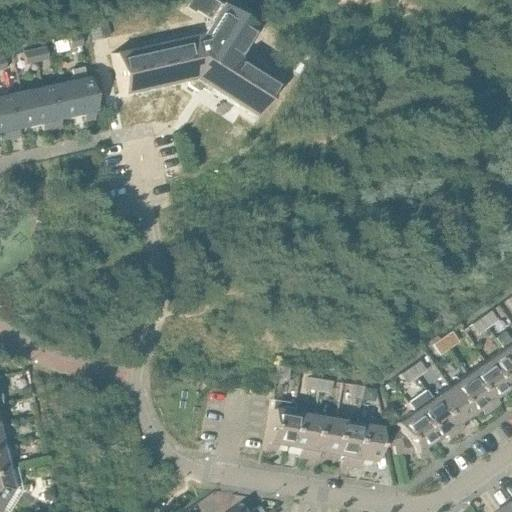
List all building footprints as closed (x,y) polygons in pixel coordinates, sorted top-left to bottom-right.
[(118,94),(130,92),(183,80),(184,86),(193,92),(196,91),(200,85),(250,117),(273,82),(232,57),(251,26),(210,0),(187,0),(187,1),(209,15),(197,34),(109,54),(118,94)] [(90,41),(106,37),(101,14),(84,18),(90,41)] [(76,34),(64,37),(67,48),(79,45),(76,34)] [(42,48),(30,50),(33,62),(44,59),(42,48)] [(22,64),(33,62),(30,50),(19,53),(22,64)] [(60,82),(67,115),(79,113),(81,112),(83,121),(92,120),(80,67),(67,70),(69,80),(60,82)] [(38,87),(48,129),(55,127),(53,119),(67,115),(60,82),(38,87)] [(17,92),(25,125),(38,122),(40,131),(48,129),(38,87),(17,92)] [(0,95),(0,113),(6,138),(13,137),(12,128),(25,125),(17,92),(0,95)] [(243,129),(237,125),(231,135),(237,138),(243,129)] [(511,293),(503,300),(510,309),(511,307),(511,293)] [(487,311),(478,318),(484,327),(494,321),(487,311)] [(478,318),(468,325),(475,334),(484,327),(478,318)] [(511,340),(509,342),(500,331),(491,338),(500,349),(511,366),(511,340)] [(447,332),(438,338),(445,348),(454,341),(447,332)] [(438,338),(428,345),(435,355),(445,348),(438,338)] [(511,366),(500,349),(481,362),(501,389),(511,381),(511,366)] [(407,368),(413,377),(423,370),(416,361),(407,368)] [(481,362),(464,374),(488,409),(494,405),(489,398),(501,389),(481,362)] [(275,366),(273,377),(284,379),(286,368),(275,366)] [(413,377),(407,368),(397,375),(403,384),(413,377)] [(466,414),(476,407),(482,414),(488,409),(464,374),(446,387),(466,414)] [(316,392),(319,380),(307,378),(305,390),(316,392)] [(329,382),(319,380),(316,392),(327,394),(329,382)] [(360,387),(349,385),(347,396),(358,398),(360,387)] [(360,387),(358,398),(358,399),(370,401),(372,389),(360,387)] [(446,387),(429,399),(454,434),(459,430),(454,423),(466,414),(446,387)] [(429,399),(411,411),(430,439),(441,432),(446,439),(454,434),(429,399)] [(289,413),(267,409),(260,452),(269,453),(270,444),(283,446),(289,413)] [(392,425),(397,432),(389,434),(391,446),(394,456),(411,452),(417,460),(424,455),(419,447),(430,439),(411,411),(392,425)] [(311,417),(289,413),(283,446),(297,449),(296,458),(303,459),(311,417)] [(332,421),(311,417),(303,459),(311,461),(313,452),(326,454),(332,421)] [(353,424),(332,421),(326,454),(340,456),(339,465),(346,467),(353,424)] [(376,428),(353,424),(346,467),(354,468),(355,459),(370,462),(372,450),(385,447),(383,436),(374,437),(376,428)] [(40,495),(41,501),(51,498),(49,489),(43,490),(40,495)]
